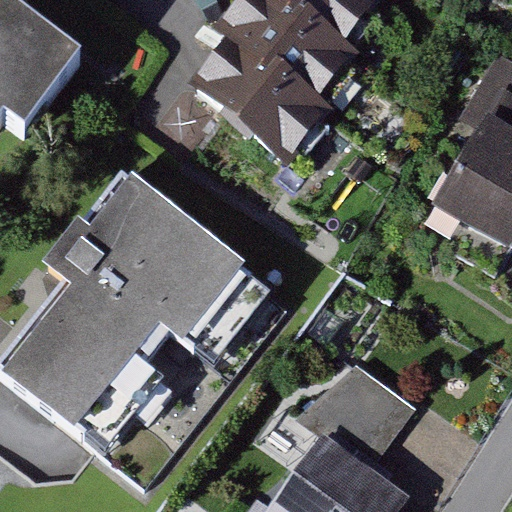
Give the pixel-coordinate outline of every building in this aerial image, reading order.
[(340,125),(331,118),(374,67),(362,58),(403,8),(393,0),(264,0),(233,38),(242,45),(199,96),(298,177),(340,125)] [(0,132),(35,159),(94,79),(0,9),(0,132)] [(446,253),(491,280),(511,248),(511,245),(511,67),(499,60),(470,107),(490,120),(433,214),(460,230),(446,253)] [(69,294),(1,380),(91,451),(104,460),(160,389),(128,365),(160,325),(214,367),(268,298),(128,189),(90,238),(78,228),(43,274),(58,286),(69,294)] [(401,511),(407,504),(368,476),(394,442),(415,416),(357,374),(297,426),(322,443),(271,511),(261,511),(258,509),(256,511),(401,511)]
